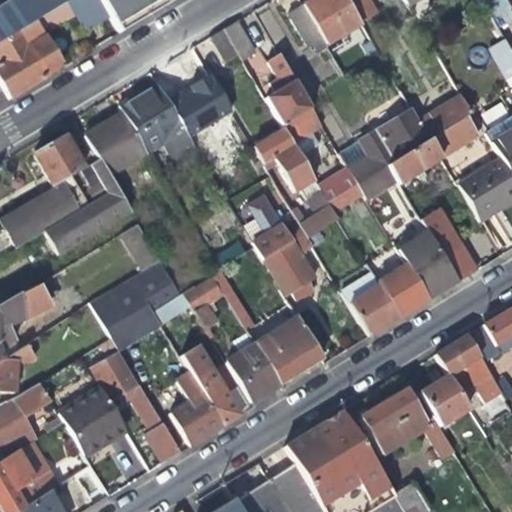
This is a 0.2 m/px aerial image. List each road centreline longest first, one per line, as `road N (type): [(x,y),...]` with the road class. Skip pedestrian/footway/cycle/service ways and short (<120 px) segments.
road 1 (residential): [(119,511),(511,277)]
road 2 (residential): [(0,129),(215,0)]
